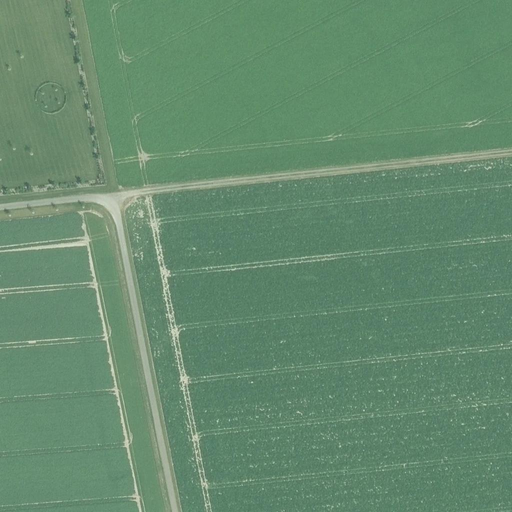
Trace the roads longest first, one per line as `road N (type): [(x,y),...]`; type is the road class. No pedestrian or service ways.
road 1 (unclassified): [(174,511),(116,215),(98,201),(0,211)]
road 2 (track): [(110,205),(511,155)]
